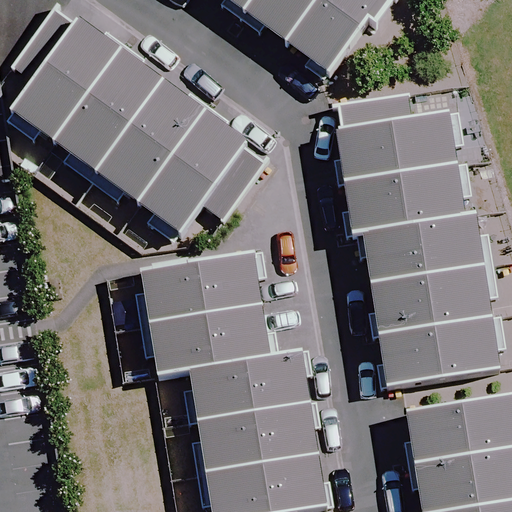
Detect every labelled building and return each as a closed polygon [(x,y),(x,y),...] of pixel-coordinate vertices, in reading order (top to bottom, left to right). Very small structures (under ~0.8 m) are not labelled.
[(203,0),(333,91),(398,0),(203,0)] [(271,170),(59,19),(12,84),(34,100),(16,124),(191,249),(209,224),(225,235),(271,170)] [(445,115),(329,132),(346,238),(355,236),(376,372),(494,354),(473,217),(462,218),(445,115)] [(255,264),(135,283),(155,404),(186,399),(204,511),(331,511),(307,360),(272,366),(255,264)] [(511,511),(511,403),(395,422),(409,511),(511,511)]
